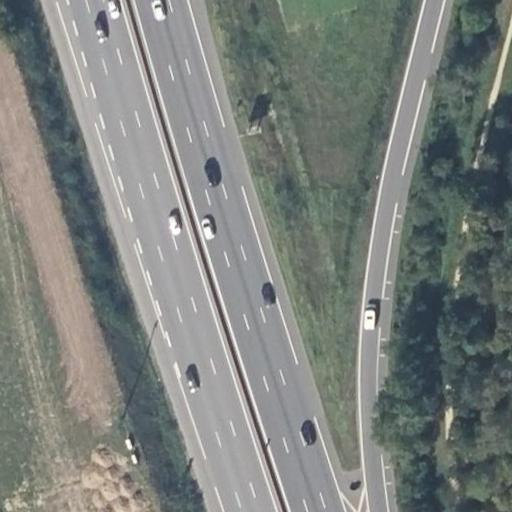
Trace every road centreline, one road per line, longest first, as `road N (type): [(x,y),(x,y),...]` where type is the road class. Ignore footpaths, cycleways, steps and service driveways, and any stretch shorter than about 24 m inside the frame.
road 1 (trunk): [(318,511),(159,0)]
road 2 (trunk): [(102,0),(201,368),(251,511)]
road 3 (trunk): [(379,511),(370,318),(389,191),(437,0)]
